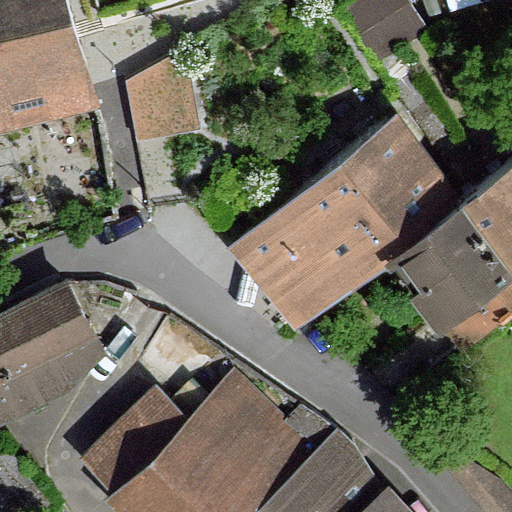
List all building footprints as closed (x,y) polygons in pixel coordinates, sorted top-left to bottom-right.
[(0,0),(0,122),(93,98),(64,0),(0,0)] [(408,0),(360,0),(349,7),(379,56),(425,28),(408,0)] [(204,56),(140,56),(140,125),(204,125),(204,56)] [(298,320),(396,241),(462,199),(402,119),(239,240),(298,320)] [(511,164),(462,199),(396,241),(445,305),(436,312),(463,342),(511,300),(511,164)] [(98,347),(67,283),(0,314),(0,418),(55,393),(98,347)] [(142,511),(411,511),(337,434),(318,452),(241,371),(189,420),(158,387),(87,453),(142,511)] [(459,450),(447,461),(491,511),(511,511),(511,491),(498,475),(459,450)]
